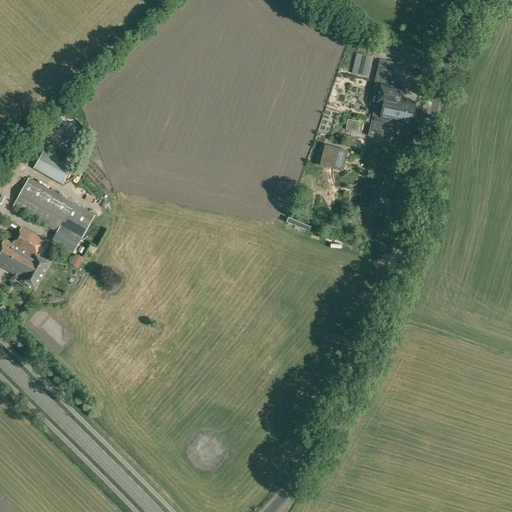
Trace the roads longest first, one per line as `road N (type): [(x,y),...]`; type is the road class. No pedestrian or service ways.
road 1 (unclassified): [(269,511),(381,327),(414,235),(444,71),(487,0)]
road 2 (secondary): [(150,511),(0,359)]
